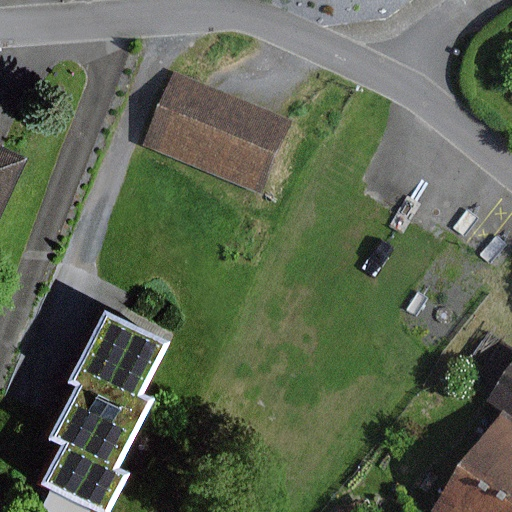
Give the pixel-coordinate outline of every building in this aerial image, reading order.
[(294,122),(174,73),(143,147),(263,196),(294,122)] [(0,195),(17,159),(0,151),(0,195)] [(342,388),(425,223),(349,185),(266,349),(342,388)] [(156,343),(94,311),(57,384),(64,388),(38,440),(50,446),(29,487),(77,511),(96,511),(116,475),(106,470),(141,401),(129,395),(156,343)] [(511,511),(511,364),(485,402),(502,414),(434,510),(436,511),(511,511)] [(365,511),(361,501),(337,511),(365,511)] [(62,511),(63,511),(44,502),(39,511),(62,511)]
